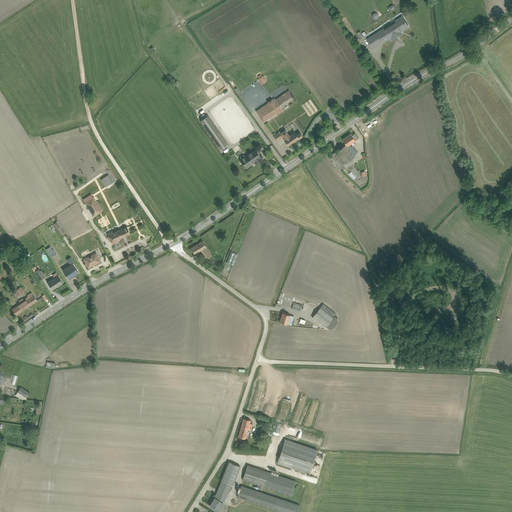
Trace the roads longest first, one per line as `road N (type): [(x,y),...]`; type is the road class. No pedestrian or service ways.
road 1 (tertiary): [(169,244),(511,19)]
road 2 (track): [(71,0),(88,116),(169,244)]
road 3 (unclassified): [(256,358),(511,375)]
road 4 (tertiary): [(0,345),(169,244)]
road 5 (unclassified): [(189,511),(230,441),(256,358)]
road 6 (unclassified): [(256,358),(261,311),(169,244)]
